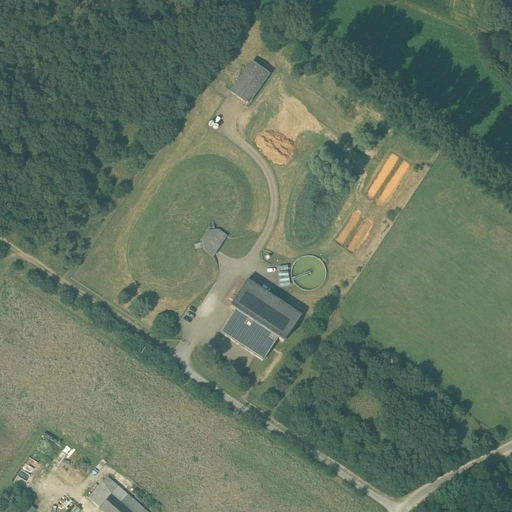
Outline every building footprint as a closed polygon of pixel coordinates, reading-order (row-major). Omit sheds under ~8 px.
[(251,62),(230,94),(247,105),(268,74),(251,62)] [(203,252),(212,258),(226,236),(218,231),(213,231),(213,223),(208,224),(209,232),(206,232),(204,236),(200,241),(201,243),(193,246),(194,250),(202,248),(203,252)] [(280,267),(280,282),(288,283),(289,267),(280,267)] [(300,316),(246,280),(228,307),(234,311),(220,333),(262,361),(277,339),(282,343),(300,316)] [(145,511),(106,477),(88,499),(103,511),(145,511)]
